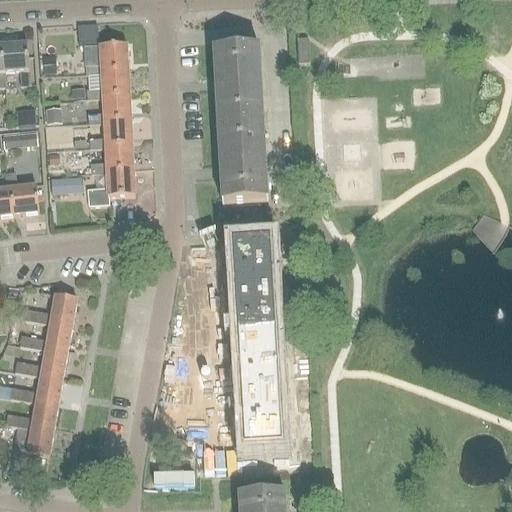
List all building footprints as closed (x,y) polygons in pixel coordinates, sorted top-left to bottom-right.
[(86,26),(85,46),(103,46),(103,26),(86,26)] [(309,67),(309,43),(301,43),(297,43),(298,68),(309,67)] [(3,76),(5,76),(20,75),(21,91),(30,90),(29,74),(28,74),(27,47),(1,49),(3,76)] [(214,51),(213,51),(215,71),(218,71),(219,82),(220,93),(220,104),(217,104),(218,131),(233,131),(248,130),(264,129),(264,128),(262,128),(261,119),(263,119),(263,112),(261,112),(261,104),(262,104),(262,101),(260,101),(260,92),(262,92),(261,90),(261,78),(259,78),(259,70),(260,70),(259,48),(257,48),(257,52),(244,52),(229,53),(216,54),(216,51),(214,51)] [(86,79),(101,78),(101,76),(128,75),(127,49),(100,51),(101,69),(85,70),(86,79)] [(55,60),(43,60),(44,77),(56,77),(55,60)] [(101,76),(101,78),(102,94),(87,95),(87,104),(103,103),(102,101),(129,99),(128,75),(101,76)] [(72,93),(72,102),(85,101),(85,93),(72,93)] [(88,128),(104,127),(104,126),(131,124),(129,99),(102,101),(103,103),(103,118),(88,119),(88,128)] [(16,114),(18,130),(35,129),(34,112),(16,114)] [(45,114),(47,129),(63,127),(61,112),(45,114)] [(105,151),(132,150),(131,124),(104,126),(104,127),(105,143),(89,144),(90,153),(105,153),(105,151)] [(233,131),(218,131),(220,159),(223,159),(224,169),(224,170),(225,180),(225,191),(221,191),(223,212),(225,212),(224,209),(238,208),(253,207),(266,206),(266,210),(268,210),(267,188),(265,188),(265,180),(266,180),(266,168),(266,166),(264,166),(264,158),(265,158),(265,155),(263,155),(263,146),(265,146),(264,140),(263,140),(262,131),(264,131),(264,129),(248,130),(233,131)] [(4,152),(19,151),(18,139),(3,140),(4,152)] [(74,144),(74,152),(86,151),(86,144),(74,144)] [(91,178),(107,177),(106,176),(133,174),(132,150),(105,151),(105,153),(106,168),(91,169),(91,178)] [(58,158),(49,158),(49,169),(59,168),(58,158)] [(135,200),(133,174),(106,176),(107,177),(107,193),(88,194),(89,211),(109,210),(109,201),(135,200)] [(17,192),(15,177),(6,178),(8,193),(10,193),(13,219),(39,216),(36,190),(17,192)] [(52,198),(68,197),(66,181),(51,182),(52,198)] [(0,220),(13,219),(10,193),(8,193),(0,194),(0,220)] [(272,248),(233,251),(245,457),(283,454),(272,248)] [(17,293),(8,293),(7,300),(17,301),(17,293)] [(50,330),(72,334),(77,304),(55,300),(52,319),(26,314),(24,325),(50,330)] [(20,351),(45,356),(67,360),(72,334),(50,330),(47,345),(21,341),(20,351)] [(41,382),(63,386),(67,360),(45,356),(43,371),(17,367),(15,377),(41,382)] [(10,403),(36,408),(58,412),(63,386),(41,382),(38,397),(12,393),(10,403)] [(33,424),(7,419),(5,430),(32,434),(53,438),(58,412),(36,408),(33,424)] [(53,438),(32,434),(29,450),(16,448),(12,467),(39,472),(41,461),(49,462),(53,438)] [(240,497),(238,497),(238,511),(286,511),(287,511),(285,511),(285,503),(286,503),(286,497),(286,494),(284,494),(284,497),(270,498),(254,499),(240,500),(240,497)]
